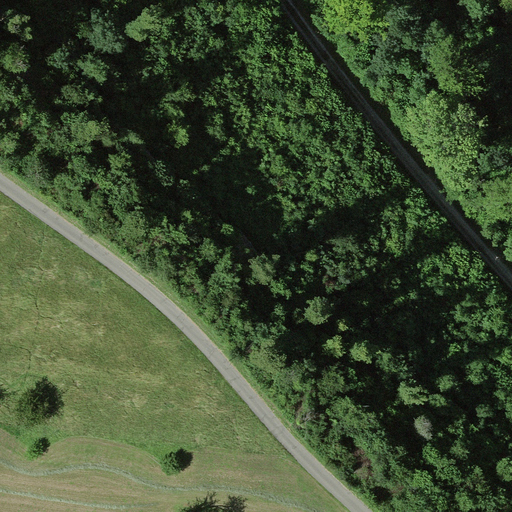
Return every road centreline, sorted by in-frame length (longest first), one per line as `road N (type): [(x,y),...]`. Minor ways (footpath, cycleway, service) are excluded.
road 1 (unclassified): [(362,511),(167,307),(0,181)]
road 2 (track): [(511,280),(432,197),(285,0)]
